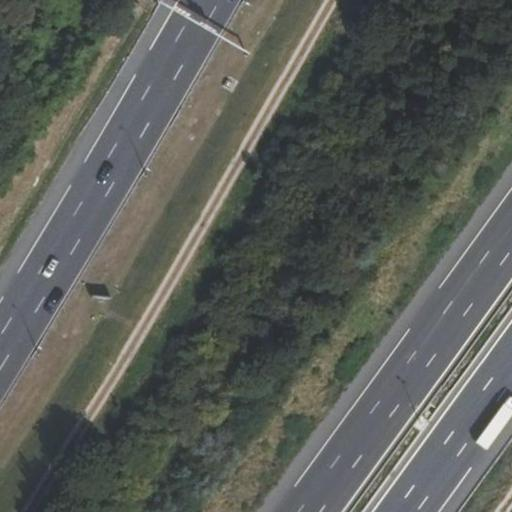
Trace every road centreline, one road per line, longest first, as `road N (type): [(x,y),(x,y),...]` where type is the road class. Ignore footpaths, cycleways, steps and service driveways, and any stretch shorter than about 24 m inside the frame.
road 1 (track): [(22,511),(120,361),(326,0)]
road 2 (motorway): [(206,0),(0,351)]
road 3 (motorway): [(511,242),(315,511)]
road 4 (motorway): [(406,511),(511,366)]
